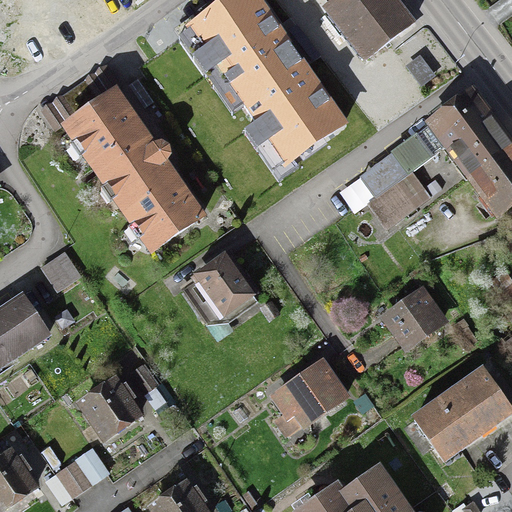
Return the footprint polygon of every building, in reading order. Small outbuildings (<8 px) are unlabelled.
[(286,165),(343,125),(255,0),(236,0),(193,31),(286,165)] [(320,0),(329,11),(344,0),(320,0)] [(391,0),(344,0),(329,11),(322,17),(363,71),(415,31),(391,0)] [(105,69),(42,111),(54,130),(118,88),(105,69)] [(116,95),(59,133),(147,263),(204,225),(116,95)] [(466,176),(510,144),(473,95),(382,163),(394,180),(442,144),(466,176)] [(511,147),(510,144),(466,176),(505,228),(511,222),(511,147)] [(431,200),(417,183),(403,194),(399,188),(366,215),(385,238),(431,200)] [(511,243),(503,251),(511,261),(511,243)] [(228,257),(192,280),(221,325),(257,301),(228,257)] [(64,259),(42,273),(58,299),(80,285),(64,259)] [(423,294),(379,324),(404,361),(449,331),(423,294)] [(21,302),(0,315),(0,371),(47,340),(21,302)] [(321,365),(270,401),(297,440),(349,404),(321,365)] [(511,419),(483,375),(410,423),(441,471),(511,425),(511,419)] [(115,382),(74,409),(100,450),(142,423),(115,382)] [(10,451),(0,458),(0,511),(7,511),(38,492),(10,451)] [(93,457),(56,482),(72,505),(109,480),(93,457)] [(337,488),(301,511),(406,511),(378,470),(342,494),(337,488)] [(202,511),(185,487),(148,511),(202,511)]
